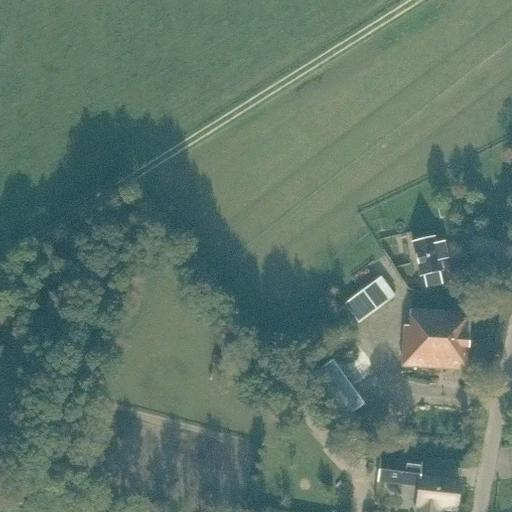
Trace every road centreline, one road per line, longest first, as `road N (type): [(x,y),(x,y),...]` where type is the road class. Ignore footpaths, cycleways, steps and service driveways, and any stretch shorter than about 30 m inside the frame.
road 1 (track): [(0,263),(417,0)]
road 2 (unclassified): [(478,511),(511,344)]
